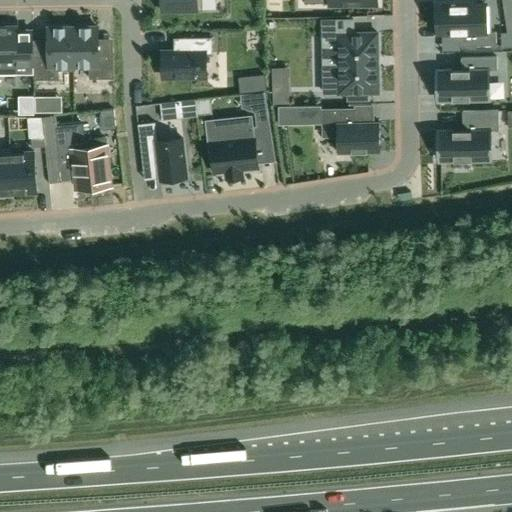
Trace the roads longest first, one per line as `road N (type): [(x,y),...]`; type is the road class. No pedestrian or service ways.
road 1 (residential): [(0,226),(373,186),(391,177),(404,164),(407,143),(407,0)]
road 2 (motorway): [(511,437),(0,478)]
road 3 (motorway): [(242,511),(511,488)]
